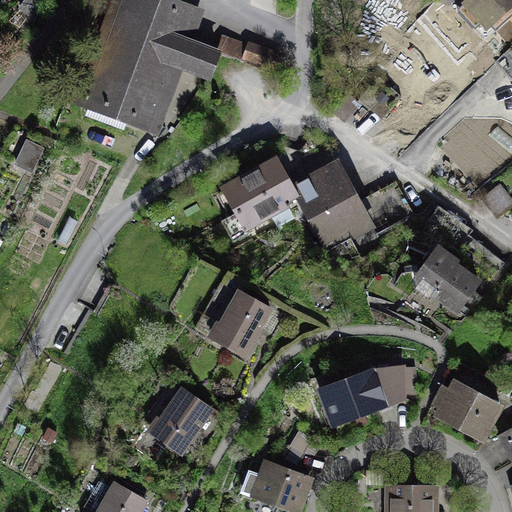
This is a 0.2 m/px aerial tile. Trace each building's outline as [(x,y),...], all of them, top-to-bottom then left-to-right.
[(23,0),(18,8),(34,19),(47,0),(23,0)] [(161,93),(172,62),(194,70),(211,76),(219,55),(202,49),(180,41),(190,14),(153,0),(125,0),(88,101),(149,124),(161,93)] [(511,0),(468,0),(467,1),(490,26),(511,4),(511,0)] [(278,56),(250,45),(245,57),(274,68),(278,56)] [(511,46),(497,61),(511,77),(511,46)] [(465,64),(448,81),(460,93),(477,76),(465,64)] [(379,77),(359,99),(381,119),(402,97),(379,77)] [(26,138),(14,164),(32,173),(45,147),(26,138)] [(251,168),(220,185),(245,231),(272,217),(277,227),(295,218),(289,208),(290,207),(287,202),(295,198),(300,195),(292,181),(278,154),(251,168)] [(338,156),(292,181),(300,195),(295,198),(325,254),(343,244),(351,259),(361,254),(353,239),(373,229),(376,227),(362,200),(338,156)] [(23,195),(31,177),(23,174),(15,192),(23,195)] [(396,181),(362,200),(376,227),(373,229),(376,235),(414,214),(396,181)] [(511,200),(500,185),(481,200),(496,219),(511,206),(511,200)] [(186,205),(189,211),(202,203),(199,197),(186,205)] [(472,230),(438,205),(429,219),(464,240),(472,230)] [(66,244),(78,221),(72,217),(59,240),(66,244)] [(447,263),(433,253),(427,262),(421,270),(412,272),(415,288),(429,299),(432,293),(458,312),(479,283),(454,265),(450,270),(448,269),(446,268),(447,263)] [(210,318),(204,329),(210,332),(207,336),(246,358),(254,344),(256,345),(262,333),(264,335),(266,331),(275,315),(271,313),(274,306),(238,287),(236,291),(220,283),(203,314),(210,318)] [(365,375),(324,391),(329,405),(333,404),(339,423),(385,406),(385,405),(389,403),(404,398),(403,367),(372,371),(365,374),(365,375)] [(442,409),(438,416),(482,440),(500,406),(456,382),(451,391),(442,386),(433,404),(437,407),(442,409)] [(160,409),(145,430),(182,455),(200,429),(215,408),(182,385),(173,397),(165,392),(155,406),(160,409)] [(511,427),(499,435),(506,448),(511,459),(511,427)] [(163,448),(145,436),(137,448),(155,460),(163,448)] [(309,478),(266,462),(260,477),(263,478),(256,497),(296,511),(305,486),(309,478)] [(115,477),(96,509),(93,507),(89,511),(143,511),(152,498),(115,477)] [(434,511),(434,487),(390,486),(389,511),(434,511)]
